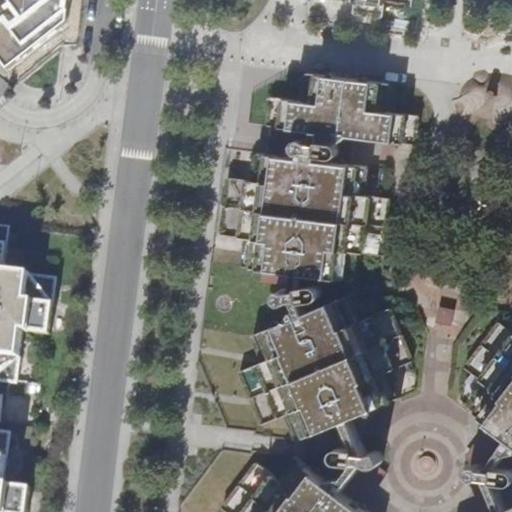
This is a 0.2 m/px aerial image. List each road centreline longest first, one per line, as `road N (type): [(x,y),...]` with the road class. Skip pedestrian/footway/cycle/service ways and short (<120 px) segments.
road 1 (residential): [(511,67),(330,47)]
road 2 (residential): [(106,0),(94,93),(55,128)]
